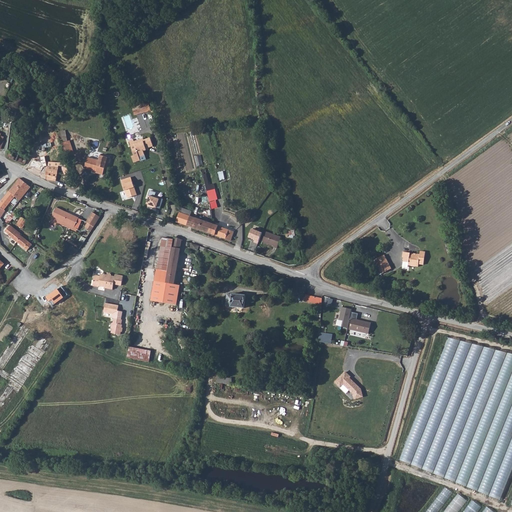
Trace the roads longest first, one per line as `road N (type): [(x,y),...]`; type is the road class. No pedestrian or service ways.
road 1 (unclassified): [(305,278),(71,195),(0,157)]
road 2 (unclassified): [(511,120),(305,278)]
road 3 (track): [(21,171),(48,115),(159,11)]
road 4 (unclassified): [(370,511),(426,316)]
road 5 (track): [(387,462),(507,511)]
road 6 (unclassified): [(426,316),(305,278)]
